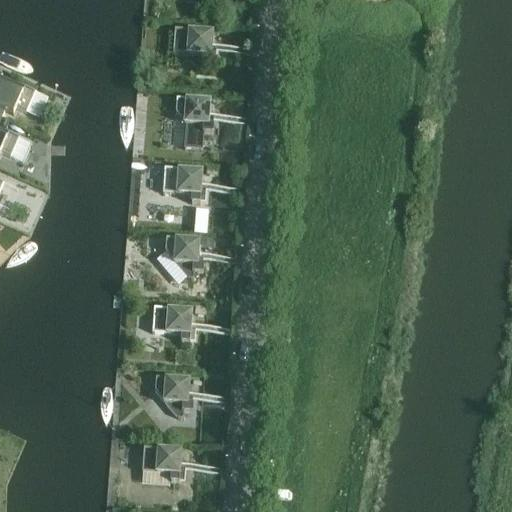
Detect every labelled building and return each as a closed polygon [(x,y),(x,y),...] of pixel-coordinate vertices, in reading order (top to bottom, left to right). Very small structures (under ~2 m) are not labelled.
[(210,68),(210,67),(212,36),(174,33),(173,57),(202,59),(201,67),(210,68)] [(0,111),(13,118),(15,111),(26,116),(35,95),(0,79),(0,111)] [(176,103),(175,116),(184,127),(184,128),(185,128),(185,129),(185,140),(184,153),(202,154),(203,138),(213,139),(214,129),(208,129),(210,106),(176,103)] [(0,156),(10,161),(22,167),(31,146),(19,141),(0,132),(0,156)] [(207,169),(206,178),(217,179),(218,170),(207,169)] [(200,207),(200,206),(202,175),(164,173),(162,197),(191,199),(191,207),(200,207)] [(201,239),(200,251),(213,252),(214,240),(201,239)] [(203,268),(198,268),(199,245),(166,242),(165,255),(174,266),(174,267),(175,267),(188,282),(193,283),(193,277),(203,278),(203,268)] [(195,307),(194,316),(206,317),(206,308),(195,307)] [(189,347),(189,346),(192,315),(154,312),(152,337),(181,339),(180,347),(189,347)] [(193,408),(187,407),(189,384),(155,382),(154,395),(163,405),(163,407),(165,407),(178,422),(182,422),(183,417),(192,417),(193,408)] [(179,487),(179,486),(181,455),(143,452),(142,476),(170,478),(170,486),(179,487)]
